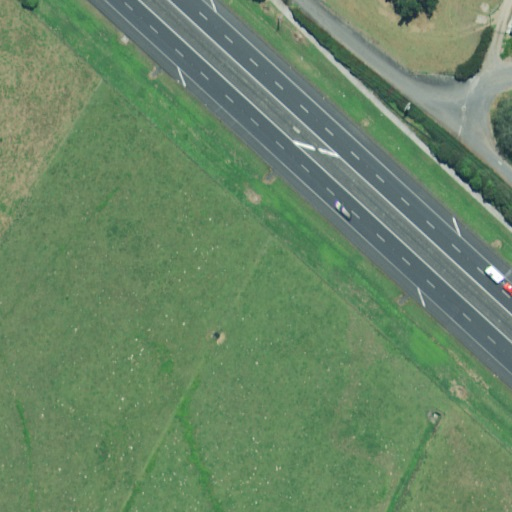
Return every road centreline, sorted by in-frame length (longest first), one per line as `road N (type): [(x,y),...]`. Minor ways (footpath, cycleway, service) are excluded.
road 1 (motorway): [(511,363),(105,0)]
road 2 (motorway): [(172,0),(511,302)]
